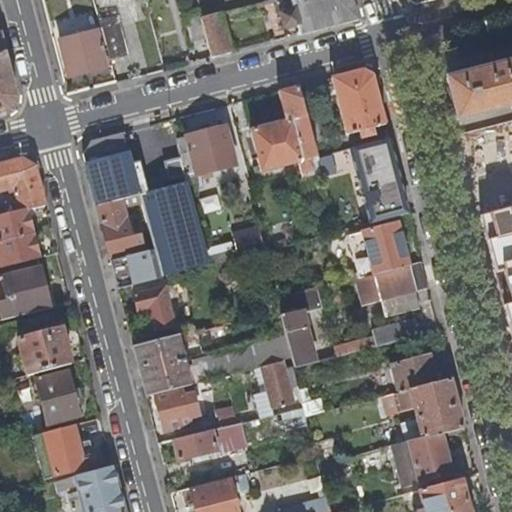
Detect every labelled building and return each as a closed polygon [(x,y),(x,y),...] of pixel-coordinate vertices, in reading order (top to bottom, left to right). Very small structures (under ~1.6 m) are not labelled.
[(297,24),(300,34),(358,19),(353,0),(289,0),(292,8),(280,11),(284,27),(297,24)] [(192,42),(208,37),(203,18),(202,13),(186,18),(192,42)] [(213,57),(232,52),(222,14),(203,18),(208,37),(213,57)] [(102,27),(111,60),(128,55),(119,22),(102,27)] [(70,78),(106,68),(97,32),(61,42),(70,78)] [(0,112),(11,110),(18,98),(12,76),(5,51),(0,51),(0,112)] [(511,65),(511,66),(511,61),(483,68),(484,73),(464,78),(463,74),(446,78),(458,121),(511,107),(511,65)] [(372,128),(386,125),(373,77),(363,70),(331,79),(346,135),(359,131),(361,139),(374,136),(372,128)] [(298,87),(279,93),(286,121),(251,130),(262,173),(299,163),(302,174),(314,171),(311,160),(316,158),(313,144),(306,118),(298,87)] [(306,118),(313,144),(327,140),(320,115),(306,118)] [(511,122),(466,134),(511,312),(511,122)] [(187,176),(187,178),(236,165),(227,127),(177,140),(187,176)] [(170,180),(187,176),(177,140),(174,131),(159,135),(170,180)] [(132,165),(123,133),(91,142),(83,153),(96,206),(140,195),(141,200),(150,232),(154,250),(161,277),(210,265),(188,182),(162,189),(160,183),(147,186),(141,163),(132,165)] [(351,146),(372,221),(411,210),(389,135),(351,146)] [(0,216),(25,210),(44,205),(41,192),(35,168),(21,160),(7,164),(0,165),(0,191),(9,189),(10,194),(15,193),(18,201),(0,205),(0,216)] [(140,195),(96,206),(105,238),(111,261),(146,252),(142,234),(131,237),(123,206),(141,200),(140,195)] [(0,242),(31,235),(25,210),(0,216),(0,242)] [(329,273),(332,285),(336,284),(349,281),(409,265),(399,223),(349,236),(357,266),(329,273)] [(142,234),(146,252),(154,250),(150,232),(142,234)] [(0,269),(38,259),(31,235),(0,242),(0,269)] [(146,252),(111,261),(115,276),(118,288),(132,285),(161,277),(154,250),(146,252)] [(421,262),(409,265),(349,281),(355,305),(381,299),(415,290),(428,287),(421,262)] [(0,321),(50,308),(39,267),(0,277),(0,284),(5,302),(0,303),(0,321)] [(164,287),(161,277),(132,285),(134,294),(164,287)] [(317,289),(320,302),(340,297),(339,294),(337,286),(336,284),(332,285),(317,289)] [(337,286),(339,294),(348,292),(346,284),(337,286)] [(166,286),(164,287),(134,294),(133,295),(138,312),(147,309),(153,331),(175,326),(166,286)] [(317,289),(276,300),(278,310),(279,313),(320,302),(317,289)] [(415,290),(381,299),(385,313),(419,305),(415,290)] [(276,300),(275,298),(259,302),(262,314),(278,310),(276,300)] [(280,314),(294,367),(315,362),(301,309),(280,314)] [(375,347),(421,335),(417,318),(373,329),(376,343),(374,343),(375,347)] [(26,376),(70,364),(61,329),(17,341),(26,376)] [(205,329),(133,347),(140,376),(146,396),(154,394),(191,384),(180,342),(184,341),(187,343),(206,337),(205,329)] [(349,354),(369,348),(367,341),(362,343),(361,341),(347,345),(349,354)] [(399,392),(437,383),(431,356),(392,365),(399,392)] [(293,368),(291,358),(262,366),(272,405),(294,400),(290,387),(298,385),(293,368)] [(68,372),(34,380),(39,399),(32,401),(33,407),(31,408),(32,413),(37,412),(40,421),(45,420),(46,425),(78,417),(68,372)] [(0,392),(29,385),(26,376),(0,382),(0,392)] [(443,433),(464,428),(459,408),(451,379),(437,383),(399,392),(397,393),(396,393),(401,411),(414,408),(417,419),(404,422),(409,442),(443,433)] [(209,380),(197,383),(199,394),(211,392),(209,380)] [(191,384),(154,394),(160,420),(164,432),(183,427),(184,432),(191,430),(188,419),(199,416),(191,384)] [(303,407),(289,410),(291,419),(306,416),(303,407)] [(241,422),(173,439),(178,460),(218,450),(218,452),(223,451),(222,445),(217,446),(215,440),(228,437),(229,441),(239,439),(237,430),(242,428),(241,422)] [(80,453),(73,425),(56,430),(58,437),(45,440),(55,477),(96,466),(92,450),(80,453)] [(453,475),(443,433),(409,442),(393,446),(403,487),(453,475)] [(357,458),(322,467),(327,485),(361,476),(357,458)] [(123,511),(120,497),(112,467),(55,482),(57,491),(77,485),(83,511),(123,511)] [(235,476),(191,487),(197,511),(238,511),(233,491),(238,489),(235,476)] [(470,511),(462,480),(419,491),(424,510),(417,511),(470,511)] [(278,509),(278,511),(330,511),(327,497),(278,509)]
